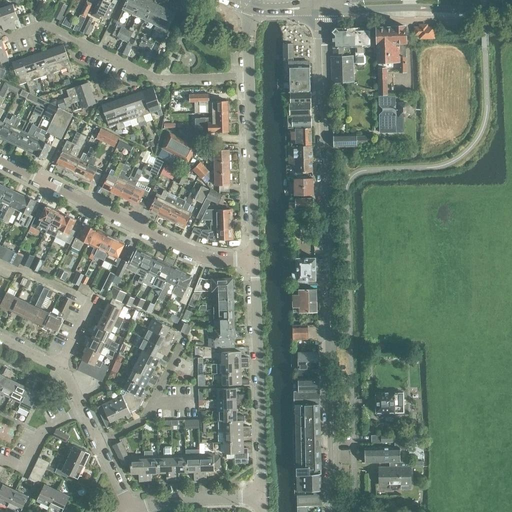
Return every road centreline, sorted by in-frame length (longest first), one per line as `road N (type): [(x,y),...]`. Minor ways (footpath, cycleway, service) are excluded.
road 1 (secondary): [(334,511),(322,6)]
road 2 (residential): [(0,159),(202,257),(250,257)]
road 3 (residential): [(247,75),(161,79),(45,26),(6,37)]
road 4 (unclassified): [(261,499),(250,257)]
road 5 (tertiary): [(322,6),(511,9)]
road 6 (unclassified): [(250,257),(247,75)]
road 7 (unclassified): [(132,511),(168,501),(261,499)]
